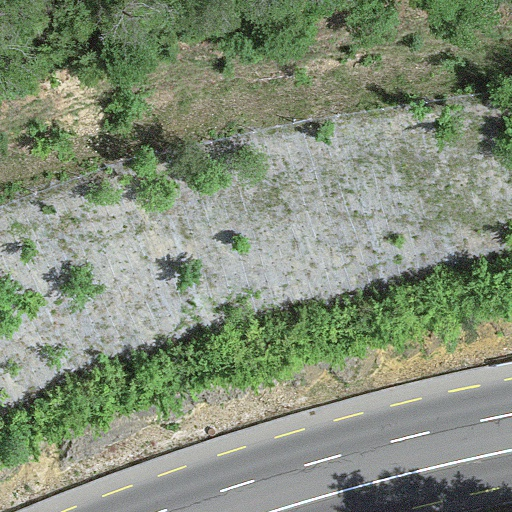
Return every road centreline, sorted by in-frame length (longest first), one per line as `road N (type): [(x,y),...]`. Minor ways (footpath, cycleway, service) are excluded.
road 1 (track): [(0,170),(197,116),(511,67)]
road 2 (primary): [(511,434),(225,511)]
